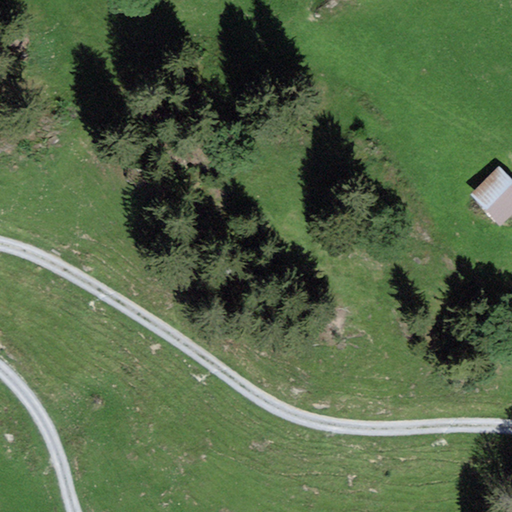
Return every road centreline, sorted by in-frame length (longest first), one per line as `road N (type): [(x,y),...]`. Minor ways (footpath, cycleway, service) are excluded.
road 1 (track): [(511,426),(378,429),(314,421),(251,392),(70,272),(0,243)]
road 2 (track): [(75,511),(56,448),(0,368)]
